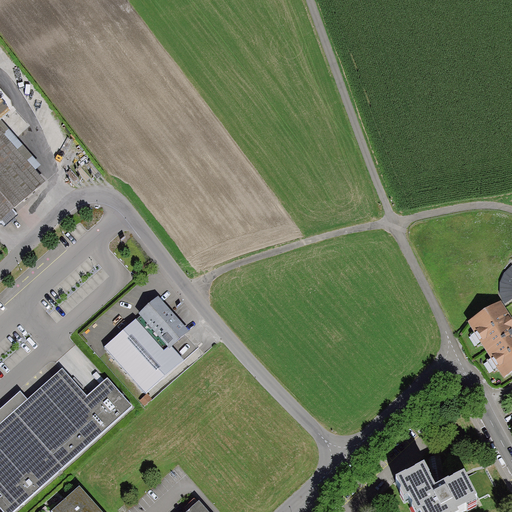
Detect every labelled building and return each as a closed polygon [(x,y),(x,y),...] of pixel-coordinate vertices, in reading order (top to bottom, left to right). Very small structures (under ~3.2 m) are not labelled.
[(0,224),(48,184),(37,171),(42,167),(4,122),(13,114),(0,98),(0,224)] [(500,294),(505,304),(511,300),(511,266),(505,273),(500,283),(500,294)] [(190,333),(158,298),(140,315),(141,317),(105,349),(146,394),(184,360),(173,348),(190,333)] [(511,319),(502,303),(468,324),(503,380),(511,374),(511,319)] [(62,371),(0,426),(0,494),(3,498),(0,500),(0,509),(2,511),(15,511),(132,408),(107,381),(87,399),(62,371)] [(151,400),(147,396),(140,402),(144,407),(151,400)] [(470,452),(483,445),(473,421),(459,428),(470,452)] [(424,472),(396,485),(405,505),(410,502),(414,511),(463,511),(477,506),(465,481),(436,495),(424,472)] [(99,511),(79,489),(53,511),(205,511),(199,504),(190,511),(99,511)]
